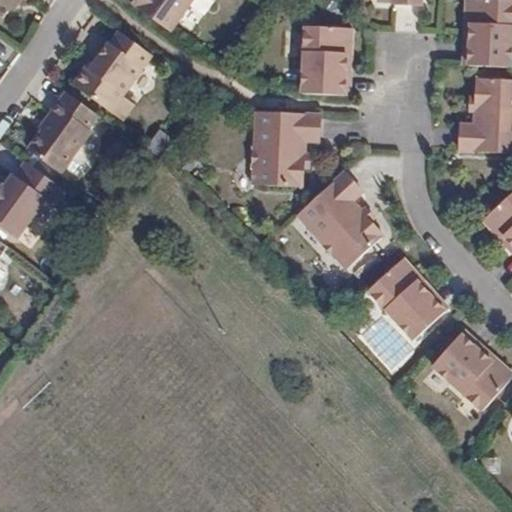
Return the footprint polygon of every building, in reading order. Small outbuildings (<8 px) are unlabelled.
[(0,0),(0,15),(10,0),(0,0)] [(130,0),(171,28),(190,0),(130,0)] [(405,0),(405,8),(432,9),(432,0),(405,0)] [(511,4),(477,3),(477,29),(482,29),(481,71),(511,71),(511,4)] [(118,90),(123,93),(154,51),(123,28),(113,42),(109,41),(89,68),(85,66),(73,82),(106,105),(118,90)] [(311,95),(352,98),(354,58),(360,58),(361,33),(314,30),(311,95)] [(358,98),(360,58),(354,58),(352,98),(358,98)] [(511,86),(488,85),(487,104),(486,118),(486,130),(470,130),(469,159),(511,160),(511,86)] [(94,125),(91,123),(98,114),(67,91),(47,116),(51,118),(44,128),(29,146),(61,170),(94,125)] [(47,116),(40,125),(44,128),(51,118),(47,116)] [(323,121),(259,117),(256,154),(253,154),(253,174),(255,174),(255,191),(304,194),(305,175),(306,162),(307,148),(321,148),(323,121)] [(44,200),(54,207),(66,190),(23,159),(12,175),(9,174),(0,186),(0,185),(0,225),(16,238),(44,200)] [(391,243),(377,229),(368,220),(358,210),(370,199),(350,180),(304,223),(329,249),(328,251),(343,267),(344,266),(354,277),(391,243)] [(511,213),(499,225),(511,238),(511,213)] [(368,220),(377,229),(381,225),(372,217),(368,220)] [(422,348),(452,320),(424,290),(428,286),(412,269),(376,300),(422,348)] [(424,290),(452,320),(458,315),(428,286),(424,290)] [(473,337),(469,341),(498,367),(503,363),(473,337)] [(498,367),(469,341),(442,371),(491,414),(511,390),(511,370),(503,363),(498,367)]
